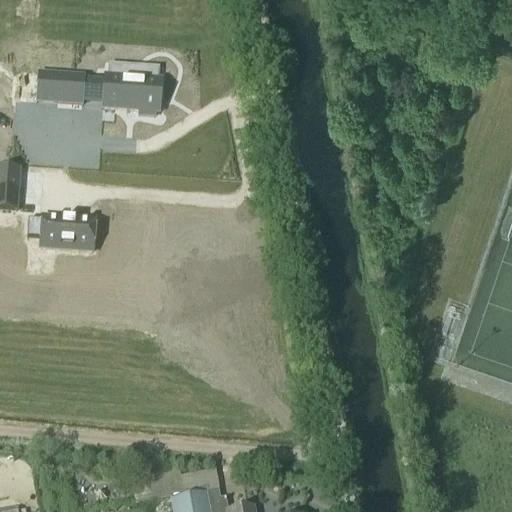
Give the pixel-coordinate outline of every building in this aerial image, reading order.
[(38,78),(36,105),(82,108),(82,105),(83,84),(84,81),(38,78)] [(103,107),(102,112),(139,115),(138,119),(154,120),(154,116),(158,116),(161,84),(158,84),(107,80),(105,80),(104,85),(103,107)] [(0,213),(15,214),(17,189),(18,173),(0,171),(0,213)] [(28,223),(26,241),(40,242),(40,252),(92,256),(94,225),(42,221),(42,224),(28,223)] [(179,471),(130,480),(135,508),(170,501),(172,511),(252,511),(246,511),(222,511),(215,474),(180,480),(179,471)]
